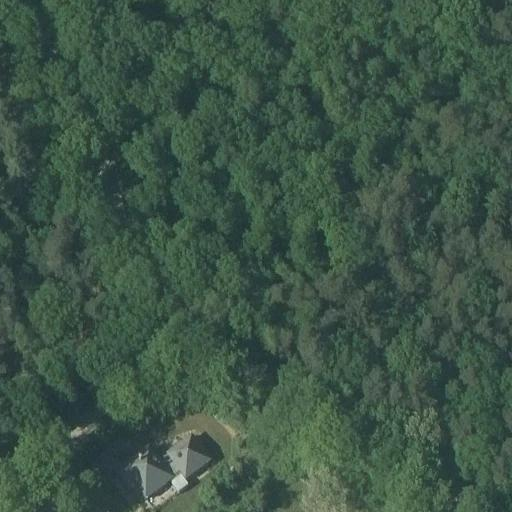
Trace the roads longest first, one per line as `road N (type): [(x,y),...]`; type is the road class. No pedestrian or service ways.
road 1 (track): [(500,511),(193,334),(169,305),(119,186)]
road 2 (residential): [(0,469),(193,334)]
road 3 (track): [(119,186),(22,0)]
road 4 (unknown): [(0,261),(119,186)]
